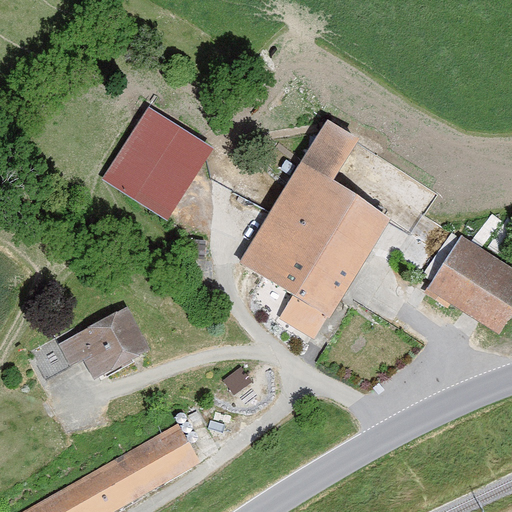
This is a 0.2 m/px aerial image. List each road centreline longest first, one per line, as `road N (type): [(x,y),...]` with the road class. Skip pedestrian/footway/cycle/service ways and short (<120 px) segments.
road 1 (tertiary): [(265,511),(447,404),(511,381)]
road 2 (unknown): [(503,384),(381,288)]
